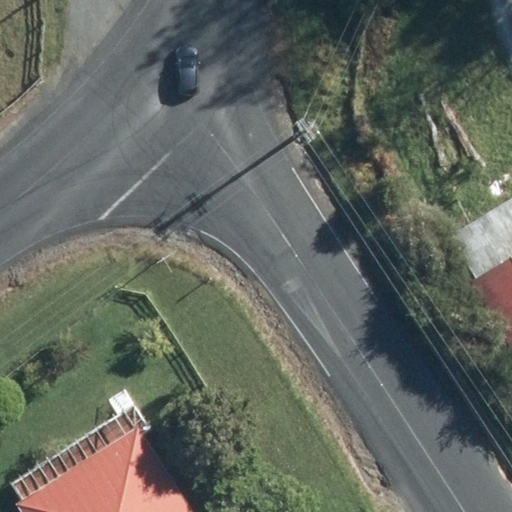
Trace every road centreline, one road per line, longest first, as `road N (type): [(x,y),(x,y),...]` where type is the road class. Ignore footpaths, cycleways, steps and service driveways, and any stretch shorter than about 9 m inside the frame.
road 1 (tertiary): [(147,78),(201,123),(270,213),(462,511)]
road 2 (unclassified): [(0,211),(71,155),(147,78)]
